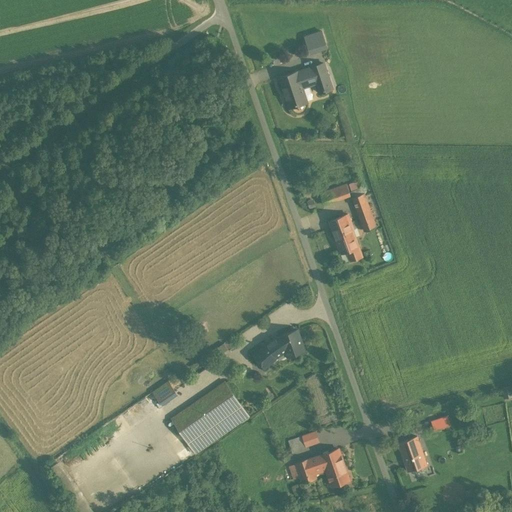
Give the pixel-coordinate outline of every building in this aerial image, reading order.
[(310,54),(328,48),(322,29),(304,35),(310,54)] [(323,63),(310,67),(316,83),(319,92),(331,88),(323,63)] [(310,67),(279,77),(289,107),(306,101),(302,87),(316,83),(310,67)] [(347,186),(320,195),(323,203),(349,193),(347,186)] [(375,226),(362,189),(350,193),(364,230),(375,226)] [(347,214),(329,221),(341,253),(347,250),(358,247),(351,229),(353,229),(347,214)] [(358,247),(347,250),(351,260),(361,256),(358,247)] [(297,329),(280,335),(283,345),(287,356),(304,350),(297,329)] [(266,344),(254,355),(265,367),(274,359),(274,356),(272,353),(283,345),(280,335),(266,344)] [(153,389),(161,404),(178,395),(170,380),(153,389)] [(225,382),(172,418),(195,452),(248,416),(225,382)] [(504,397),(511,396),(511,384),(503,385),(504,397)] [(434,430),(451,426),(449,415),(432,419),(434,430)] [(315,431),(302,435),(306,446),(318,442),(315,431)] [(417,436),(398,442),(407,471),(426,464),(417,436)] [(303,440),(289,445),(292,452),(305,447),(303,440)] [(338,449),(309,458),(313,471),(323,467),(323,466),(325,466),(331,485),(349,479),(338,449)] [(309,458),(296,463),(300,476),(302,482),(316,478),(313,471),(309,458)] [(94,511),(58,460),(47,468),(77,511),(94,511)] [(296,463),(289,466),(294,479),(300,476),(296,463)]
